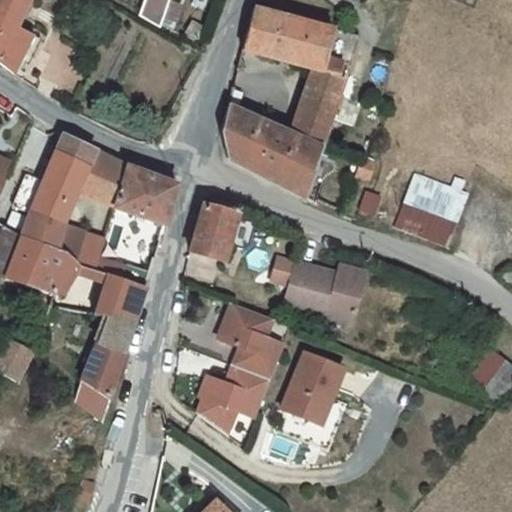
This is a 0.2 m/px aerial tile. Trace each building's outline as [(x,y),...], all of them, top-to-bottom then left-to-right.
[(28,0),(0,0),(0,6),(22,16),(28,0)] [(166,0),(143,0),(140,11),(160,22),(166,0)] [(332,26),(253,7),(248,26),(239,53),(313,67),(305,91),(339,104),(342,95),(347,81),(351,68),(340,67),(345,57),(344,51),(325,47),(332,26)] [(0,59),(16,72),(36,31),(19,23),(0,15),(0,59)] [(361,32),(332,26),(325,47),(344,51),(345,57),(354,58),(361,32)] [(291,133),(324,148),(339,104),(305,91),(291,133)] [(306,196),(324,148),(291,133),(228,104),(225,114),(224,123),(222,131),(225,157),(274,182),(293,190),(306,196)] [(87,236),(58,220),(73,188),(91,147),(71,138),(46,185),(37,203),(33,210),(22,231),(36,239),(69,256),(78,259),(87,236)] [(112,156),(91,147),(73,188),(109,201),(125,162),(112,156)] [(0,160),(12,167),(14,162),(0,153),(0,160)] [(375,164),(362,159),(356,177),(369,181),(375,164)] [(0,188),(12,167),(0,160),(0,188)] [(177,185),(125,162),(109,201),(104,213),(126,223),(131,210),(164,223),(177,185)] [(404,204),(453,221),(457,223),(467,194),(460,192),(464,182),(455,179),(452,188),(415,174),(404,204)] [(33,210),(37,203),(46,185),(31,177),(17,202),(33,210)] [(380,197),(366,192),(359,210),(373,215),(380,197)] [(186,252),(224,260),(234,208),(199,198),(186,252)] [(404,204),(395,227),(444,245),(453,221),(404,204)] [(22,231),(7,223),(1,221),(0,223),(0,268),(15,274),(60,290),(58,273),(69,256),(36,239),(22,231)] [(342,277),(293,263),(283,306),(352,323),(364,273),(344,267),(342,277)] [(136,319),(144,288),(109,272),(95,310),(101,311),(136,319)] [(224,337),(233,341),(226,360),(278,380),(288,352),(268,346),(278,324),(256,315),(234,306),(224,337)] [(62,407),(96,418),(113,373),(135,323),(136,319),(101,311),(62,407)] [(26,342),(0,331),(0,366),(14,372),(18,361),(26,342)] [(511,369),(511,363),(498,352),(475,382),(492,395),(511,369)] [(278,380),(226,360),(221,374),(212,371),(199,403),(237,431),(247,409),(265,416),(278,380)] [(351,377),(311,362),(290,420),(321,432),(333,404),(341,407),(351,377)] [(83,498),(89,481),(78,476),(76,480),(71,494),(83,498)] [(226,511),(197,489),(178,511),(226,511)]
